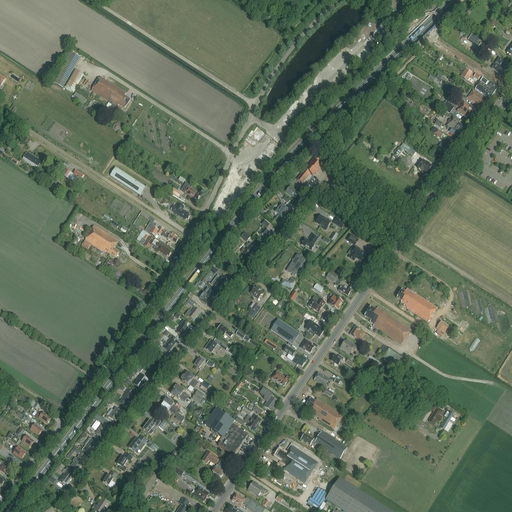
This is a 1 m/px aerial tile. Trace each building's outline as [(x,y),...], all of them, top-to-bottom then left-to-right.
[(506,17),(503,14),(498,20),(501,23),(506,17)] [(493,40),(490,43),(497,50),(500,47),(493,40)] [(482,43),(479,48),(487,54),(490,49),(482,43)] [(81,59),(69,52),(52,83),(64,89),(81,59)] [(492,69),(505,78),(511,68),(511,67),(499,59),(492,69)] [(461,77),(464,79),(466,76),(469,72),(465,69),(461,77)] [(84,75),(75,70),(65,88),(74,93),(84,75)] [(125,98),(127,95),(100,78),(91,92),(109,103),(106,108),(109,110),(108,112),(114,115),(116,111),(116,110),(117,108),(118,109),(119,106),(125,110),(130,101),(125,98)] [(483,79),(478,85),(481,87),(482,85),(485,88),(486,88),(493,94),(497,88),(489,83),(483,79)] [(489,100),(493,94),(486,88),(485,88),(482,85),(481,87),(478,85),(475,90),(489,100)] [(487,100),(473,90),(467,99),(471,102),(472,102),(477,106),(477,105),(481,108),(482,106),(484,107),(487,103),(485,102),(487,100)] [(461,107),(475,117),(479,112),(474,109),(469,106),(464,102),(461,107)] [(450,105),(445,111),(450,114),(454,108),(450,105)] [(472,123),(475,117),(461,107),(460,107),(459,106),(457,109),(458,110),(457,112),(467,119),(472,123)] [(467,130),(458,124),(459,123),(453,118),(447,126),(452,129),(449,133),(455,137),(456,136),(461,139),(467,130)] [(443,125),(437,121),(438,120),(436,119),(434,122),(436,123),(435,125),(440,129),(443,125)] [(444,134),(437,129),(434,134),(441,139),(444,134)] [(387,152),(396,139),(389,135),(381,147),(387,152)] [(438,148),(449,156),(456,146),(447,139),(443,145),(441,144),(438,148)] [(423,158),(410,149),(403,144),(400,149),(422,164),(418,169),(422,172),(423,171),(427,174),(431,168),(429,166),(429,165),(426,163),(426,164),(421,161),(423,158)] [(390,163),(392,164),(396,159),(397,160),(404,151),(400,149),(390,163)] [(326,154),(321,151),(308,167),(307,166),(304,170),(305,171),(297,180),(302,184),(310,174),(313,177),(315,174),(316,175),(322,168),(318,164),(326,154)] [(23,160),(24,161),(35,168),(36,166),(37,168),(40,163),(39,162),(40,161),(27,153),(23,160)] [(110,177),(141,197),(146,189),(116,169),(110,177)] [(66,170),(62,176),(67,179),(67,178),(70,180),(75,183),(76,181),(77,180),(78,181),(79,179),(81,181),(84,176),(75,171),(73,175),(66,170)] [(59,182),(56,179),(51,187),(54,189),(55,188),(57,189),(58,187),(56,186),(59,182)] [(286,193),(295,200),(299,194),(290,187),(286,193)] [(173,188),(170,193),(179,198),(182,194),(173,188)] [(196,199),(198,200),(200,197),(198,195),(199,194),(189,188),(185,193),(195,200),(196,199)] [(190,215),(183,210),(184,208),(178,203),(177,206),(175,205),(171,211),(186,221),(187,220),(188,221),(190,217),(189,216),(190,215)] [(282,218),(288,211),(281,205),(275,212),(282,218)] [(150,217),(142,212),(140,215),(148,220),(150,217)] [(320,216),(316,223),(322,227),(321,228),(326,231),(332,222),(328,219),(327,220),(320,216)] [(342,229),(345,225),(336,219),(334,224),(342,229)] [(150,221),(145,229),(149,231),(147,233),(154,237),(158,231),(155,229),(157,225),(154,223),(150,221)] [(262,228),(264,230),(259,235),(264,239),(270,233),(266,230),(270,226),(265,221),(262,225),(263,226),(262,228)] [(91,246),(101,252),(102,251),(106,254),(106,253),(115,259),(119,252),(114,249),(118,242),(94,226),(81,247),(88,251),(91,246)] [(167,232),(166,233),(163,231),(164,230),(160,227),(156,234),(160,236),(162,233),(163,234),(161,236),(168,240),(176,244),(179,240),(175,237),(176,236),(171,234),(167,232)] [(245,233),(241,238),(247,243),(251,238),(245,233)] [(318,239),(312,235),(309,241),(306,239),(302,245),(311,251),(315,245),(314,244),(318,239)] [(355,246),(359,240),(351,235),(346,241),(355,246)] [(144,245),(149,237),(146,236),(144,240),(143,239),(140,243),(144,245)] [(149,238),(144,246),(149,249),(152,244),(154,241),(149,238)] [(154,241),(152,244),(160,249),(158,251),(166,257),(167,256),(169,257),(171,253),(169,252),(170,251),(158,243),(159,242),(155,240),(154,241)] [(246,247),(247,248),(246,250),(244,249),(242,251),(242,254),(247,258),(255,250),(248,244),(246,247)] [(366,254),(356,247),(349,258),(354,261),(356,258),(361,262),(366,254)] [(306,261),(297,255),(287,271),(295,277),(306,261)] [(326,279),(334,283),(338,276),(331,272),(326,279)] [(218,275),(211,284),(213,286),(218,290),(225,281),(220,277),(218,275)] [(281,286),(291,292),(293,288),(296,282),(292,279),(289,283),(283,280),(282,282),(281,286)] [(353,289),(349,286),(349,287),(342,282),(338,280),(335,286),(337,287),(338,285),(341,287),(339,291),(343,293),(344,293),(348,296),(351,292),(350,292),(353,289)] [(317,284),(314,289),(321,293),(324,289),(317,284)] [(208,288),(199,300),(206,305),(213,296),(210,294),(212,292),(208,288)] [(250,294),(258,301),(264,295),(257,288),(250,294)] [(437,309),(407,289),(405,292),(402,290),(396,299),(401,302),(401,303),(404,306),(403,306),(407,309),(407,310),(428,323),(437,309)] [(293,302),(298,295),(293,291),(288,299),(293,302)] [(330,302),(329,303),(329,305),(338,311),(343,303),(336,298),(334,297),(331,295),(328,300),(330,302)] [(308,307),(319,314),(325,304),(315,297),(308,307)] [(247,315),(253,319),(261,308),(255,304),(251,310),(247,315)] [(411,331),(378,308),(376,310),(371,307),(365,316),(371,320),(370,322),(374,325),(373,326),(401,346),(411,331)] [(200,312),(195,308),(191,313),(189,311),(185,316),(188,318),(189,317),(193,321),(200,312)] [(176,333),(181,337),(188,328),(185,326),(188,323),(183,320),(179,326),(181,327),(176,333)] [(271,331),(292,345),(299,334),(278,320),(271,331)] [(462,320),(457,328),(464,333),(469,324),(462,320)] [(315,335),(320,338),(324,332),(319,329),(320,328),(311,322),(305,330),(309,332),(309,331),(315,336),(315,335)] [(441,323),(437,329),(449,337),(454,331),(441,323)] [(225,335),(231,339),(234,335),(227,329),(226,330),(221,326),(217,331),(224,337),(225,335)] [(365,334),(360,331),(355,328),(350,335),(355,338),(360,341),(365,334)] [(176,344),(173,342),(176,339),(171,336),(169,339),(171,340),(164,349),(169,353),(176,344)] [(264,343),(276,349),(278,345),(267,339),(264,343)] [(303,340),(302,342),(304,343),(300,348),(305,352),(306,351),(310,354),(314,348),(312,346),(312,345),(306,340),(305,341),(303,340)] [(205,349),(211,354),(217,345),(211,341),(205,349)] [(352,350),(354,351),(357,347),(347,341),(345,343),(344,343),(340,349),(348,355),(352,350)] [(403,357),(385,345),(381,350),(386,353),(384,357),(397,366),(403,357)] [(303,358),(297,354),(287,347),(283,353),(291,358),(292,356),(295,357),(291,362),(294,364),(298,366),(298,365),(302,368),(305,364),(307,361),(303,358)] [(330,362),(337,366),(342,359),(338,356),(337,358),(334,356),(330,362)] [(203,363),(205,361),(201,358),(199,360),(195,365),(196,367),(194,370),(197,372),(199,369),(203,363)] [(210,360),(207,364),(213,368),(215,364),(210,360)] [(423,371),(427,375),(431,370),(427,366),(423,371)] [(277,372),(272,379),(284,387),(289,380),(285,377),(285,378),(277,372)] [(184,376),(183,376),(196,386),(199,383),(193,379),(194,378),(187,373),(184,377),(184,376)] [(318,374),(314,382),(325,389),(331,381),(325,377),(325,378),(318,374)] [(148,380),(141,375),(134,384),(140,390),(148,380)] [(192,392),(196,386),(183,376),(181,379),(183,381),(182,382),(188,386),(189,385),(191,387),(188,390),(192,392)] [(204,381),(201,386),(207,390),(210,385),(204,381)] [(176,386),(173,389),(187,400),(189,397),(184,392),(184,391),(178,386),(177,387),(176,386)] [(126,408),(134,397),(132,395),(133,393),(128,389),(125,393),(126,395),(119,403),(126,408)] [(185,402),(187,400),(173,389),(174,390),(171,394),(178,399),(179,398),(185,402)] [(264,407),(272,413),(279,403),(271,398),(272,395),(263,389),(260,394),(265,398),(264,399),(268,402),(264,407)] [(326,389),(323,393),(331,398),(333,394),(326,389)] [(198,391),(195,395),(202,400),(205,396),(198,391)] [(195,395),(193,399),(199,404),(202,400),(195,395)] [(176,412),(176,411),(178,409),(173,405),(174,404),(169,400),(168,401),(165,399),(163,402),(176,412)] [(318,420),(334,431),(343,417),(316,400),(314,402),(310,399),(304,408),(310,412),(310,413),(316,417),(316,418),(318,419),(318,420)] [(442,400),(439,404),(445,408),(448,403),(442,400)] [(185,418),(176,411),(176,412),(163,402),(164,403),(161,407),(168,412),(169,411),(177,417),(176,418),(181,423),(185,418)] [(429,410),(434,413),(429,420),(430,421),(429,423),(434,426),(437,422),(439,423),(442,418),(440,417),(443,412),(437,408),(438,406),(434,403),(429,410)] [(243,410),(251,416),(253,412),(245,406),(243,410)] [(253,410),(261,415),(264,411),(256,406),(253,410)] [(107,415),(109,416),(108,417),(109,418),(107,421),(112,424),(114,422),(115,422),(122,413),(116,408),(114,410),(112,409),(107,415)] [(216,409),(207,422),(205,425),(223,438),(225,436),(241,446),(248,435),(233,425),(235,422),(216,409)] [(448,432),(458,416),(451,412),(449,410),(445,418),(446,419),(445,420),(443,419),(439,427),(448,432)] [(39,413),(38,415),(37,414),(34,417),(39,421),(39,420),(43,423),(44,422),(47,425),(51,419),(48,417),(48,416),(43,413),(42,415),(39,413)] [(235,415),(232,419),(243,427),(246,423),(235,415)] [(246,418),(258,426),(262,421),(255,416),(253,419),(248,416),(246,418)] [(254,432),(258,426),(246,418),(244,421),(249,424),(248,427),(254,432)] [(143,430),(148,434),(151,436),(154,432),(151,430),(155,426),(157,427),(160,423),(155,419),(152,423),(150,421),(143,430)] [(164,420),(159,427),(163,430),(168,424),(164,420)] [(35,434),(39,436),(43,431),(39,428),(40,428),(35,424),(30,431),(35,434)] [(103,424),(100,428),(98,427),(96,430),(98,431),(96,433),(103,439),(110,429),(103,424)] [(21,437),(25,431),(21,428),(17,434),(21,437)] [(304,435),(304,436),(300,441),(309,447),(311,444),(313,445),(314,443),(340,460),(347,449),(321,432),(316,441),(314,439),(313,441),(304,435)] [(27,445),(30,448),(34,442),(31,440),(31,439),(26,436),(22,442),(27,446),(27,445)] [(134,453),(137,449),(141,451),(146,445),(144,444),(147,441),(142,436),(138,440),(136,439),(129,448),(134,453)] [(225,436),(223,438),(223,439),(222,438),(219,442),(220,443),(218,446),(233,457),(241,446),(225,436)] [(98,445),(91,440),(83,451),(89,456),(98,445)] [(18,447),(13,454),(18,457),(19,457),(22,459),(26,454),(23,451),(18,447)] [(304,484),(316,464),(291,448),(286,456),(280,452),(276,457),(282,462),(281,464),(287,468),(285,471),(304,484)] [(86,461),(83,458),(85,456),(76,449),(74,452),(79,456),(71,466),(77,471),(86,461)] [(172,462),(179,453),(177,452),(175,455),(173,453),(169,459),(172,462)] [(217,467),(213,473),(220,478),(222,477),(223,475),(223,473),(222,473),(224,471),(226,468),(224,466),(225,463),(221,460),(220,461),(213,456),(208,452),(202,461),(207,465),(209,462),(217,467)] [(133,458),(126,454),(124,458),(122,457),(117,465),(120,467),(118,469),(125,473),(127,469),(124,467),(128,461),(130,463),(133,458)] [(1,467),(0,467),(0,470),(5,474),(5,473),(10,476),(12,472),(11,471),(12,470),(3,465),(1,468),(1,467)] [(181,477),(184,473),(174,467),(170,474),(174,476),(176,474),(181,477)] [(74,476),(71,474),(72,472),(67,468),(65,470),(67,471),(59,481),(66,487),(74,476)] [(159,477),(150,471),(137,492),(146,498),(159,477)] [(112,472),(109,477),(108,476),(103,483),(108,487),(113,479),(114,480),(117,476),(112,472)] [(57,480),(52,476),(48,481),(53,485),(57,480)] [(391,511),(340,479),(326,500),(345,511),(391,511)] [(259,493),(262,495),(265,491),(262,489),(261,489),(252,483),(247,491),(257,497),(259,493)] [(203,501),(205,501),(210,494),(199,487),(193,495),(203,502),(203,501)] [(246,508),(251,511),(268,511),(251,500),(247,498),(246,500),(241,497),(241,498),(236,495),(232,501),(236,504),(235,504),(241,508),(243,505),(247,507),(246,508)] [(290,503),(279,496),(276,499),(288,506),(290,503)] [(188,511),(189,510),(186,508),(190,503),(183,498),(179,504),(182,506),(177,511),(188,511)] [(272,504),(267,499),(266,501),(264,500),(262,503),(263,504),(263,505),(266,507),(267,506),(269,508),(272,504)] [(104,511),(109,504),(102,500),(96,510),(99,511),(104,511)]
